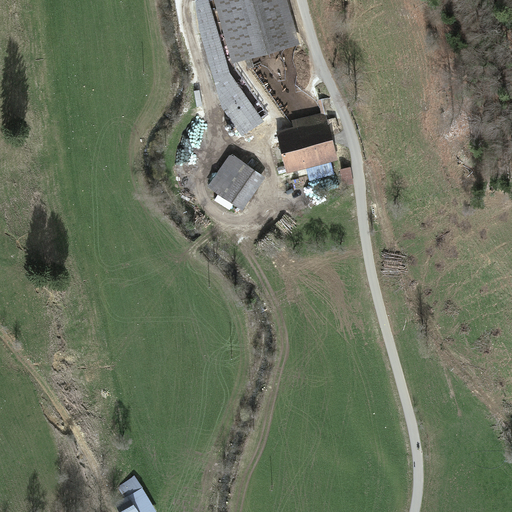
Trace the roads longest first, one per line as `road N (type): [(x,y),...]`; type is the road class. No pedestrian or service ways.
road 1 (tertiary): [(300,0),(349,119),(367,247),(410,418),(418,471),(413,511)]
road 2 (track): [(511,438),(439,347),(401,277),(377,191),(357,158)]
road 3 (track): [(0,332),(69,417),(111,511)]
